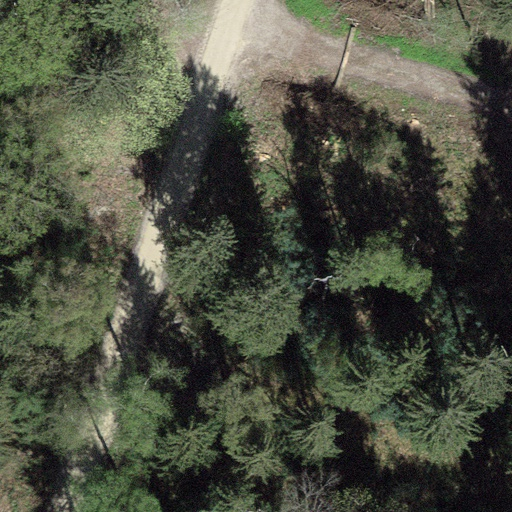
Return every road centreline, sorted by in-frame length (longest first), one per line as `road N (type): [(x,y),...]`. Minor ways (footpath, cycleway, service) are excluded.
road 1 (track): [(63,511),(232,0)]
road 2 (track): [(511,145),(217,45),(30,0)]
